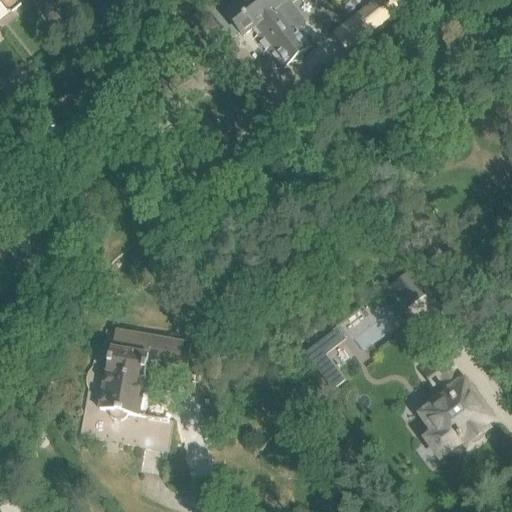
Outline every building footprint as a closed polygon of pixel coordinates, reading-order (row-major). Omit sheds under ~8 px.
[(0,0),(0,5),(1,5),(6,12),(12,14),(21,7),(15,0),(0,0)] [(248,0),(224,20),(241,42),(252,33),(256,38),(252,41),(278,73),(311,47),(305,40),(304,42),(297,34),(301,31),(283,8),(292,0),(248,0)] [(362,0),(370,8),(329,44),(342,59),(395,12),(384,0),(362,0)] [(136,1),(115,17),(126,31),(131,26),(144,17),(147,15),(136,1)] [(58,7),(46,17),(56,29),(68,20),(58,7)] [(144,17),(131,26),(142,40),(154,31),(144,17)] [(20,87),(4,100),(19,118),(35,105),(20,87)] [(30,223),(4,235),(19,266),(45,254),(30,223)] [(424,269),(400,287),(414,306),(438,288),(424,269)] [(85,417),(81,439),(108,443),(107,450),(120,452),(121,446),(169,455),(175,424),(145,419),(146,417),(148,403),(158,405),(159,391),(150,389),(152,383),(144,381),(147,359),(169,363),(168,366),(186,369),(190,347),(116,334),(107,333),(105,344),(98,343),(93,369),(90,373),(87,379),(87,386),(89,393),(85,417)] [(336,335),(306,357),(326,384),(337,376),(326,360),(344,346),(336,335)] [(420,417),(433,436),(425,441),(437,457),(459,442),(463,448),(467,446),(470,446),(473,445),(475,444),(478,442),(480,440),(480,436),(486,432),(481,426),(487,421),(484,417),(461,385),(463,384),(455,374),(456,373),(444,357),(422,373),(434,390),(438,387),(445,397),(433,405),(434,407),(420,417)]
